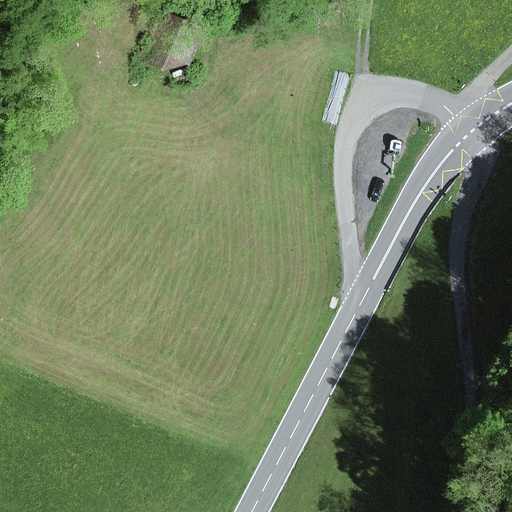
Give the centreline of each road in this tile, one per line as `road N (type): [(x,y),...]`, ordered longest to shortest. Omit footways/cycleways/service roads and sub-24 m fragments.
road 1 (residential): [(471,511),(458,255),(476,163),(469,133)]
road 2 (residential): [(356,313),(343,176),(355,114),(371,96),(401,91),(436,102),(469,133)]
road 3 (primary): [(356,313),(251,511)]
road 4 (primary): [(469,133),(412,205),(356,313)]
